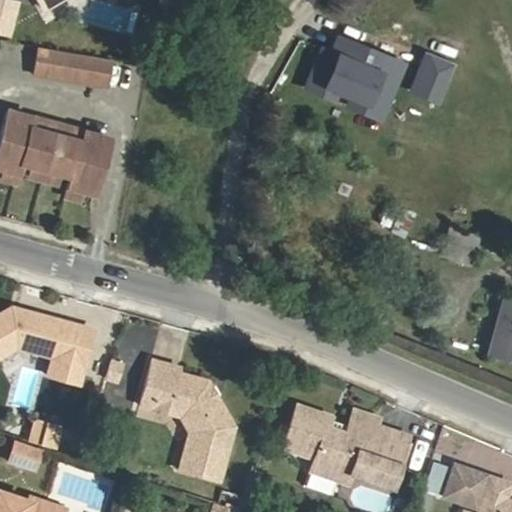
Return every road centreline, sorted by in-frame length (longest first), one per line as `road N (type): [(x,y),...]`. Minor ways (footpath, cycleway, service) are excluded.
road 1 (residential): [(511,422),(256,312),(0,243)]
road 2 (track): [(214,301),(252,88),(271,44),(316,0)]
